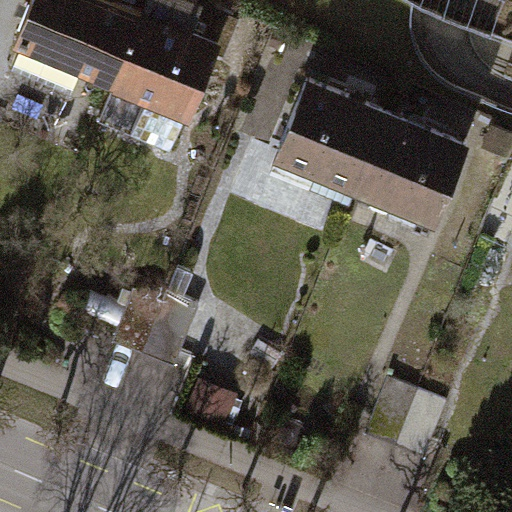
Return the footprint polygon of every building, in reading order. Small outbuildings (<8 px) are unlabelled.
[(32,0),(17,36),(115,76),(146,3),(138,0),(32,0)] [(133,127),(172,143),(217,35),(191,24),(201,1),(199,0),(146,0),(146,3),(115,76),(148,90),(133,127)] [(279,146),(357,179),(388,106),(311,73),(279,146)] [(357,179),(436,212),(467,138),(388,106),(357,179)] [(153,354),(175,297),(144,285),(122,342),(153,354)] [(185,366),(207,310),(175,297),(153,354),(185,366)] [(405,453),(427,396),(395,384),(373,441),(405,453)] [(436,465),(458,409),(427,396),(405,453),(436,465)]
